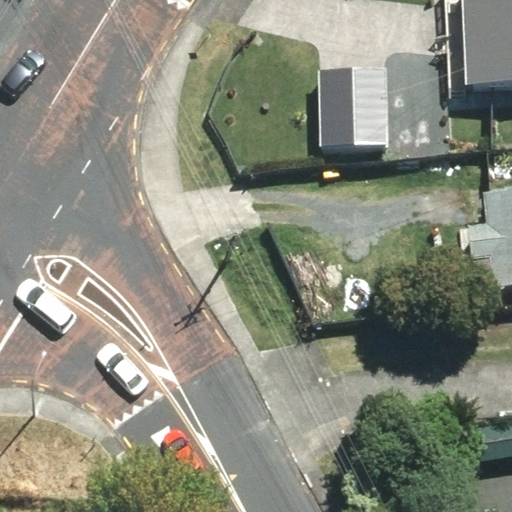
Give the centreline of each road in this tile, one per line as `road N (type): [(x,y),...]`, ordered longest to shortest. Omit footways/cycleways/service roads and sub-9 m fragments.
road 1 (secondary): [(26,159),(118,232),(159,301),(181,394)]
road 2 (secondary): [(181,394),(114,349),(0,294)]
road 3 (secondary): [(26,159),(123,0)]
road 4 (secondary): [(181,394),(241,511)]
